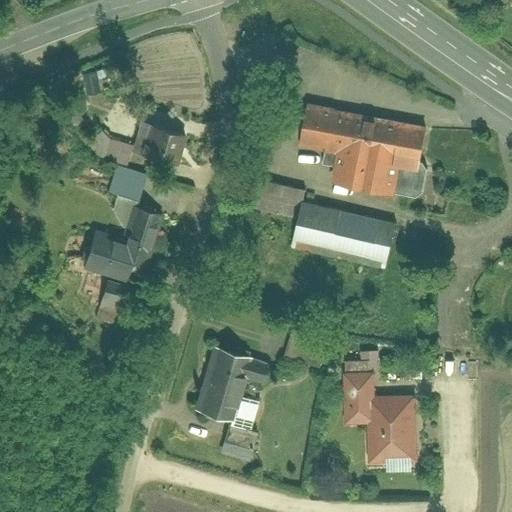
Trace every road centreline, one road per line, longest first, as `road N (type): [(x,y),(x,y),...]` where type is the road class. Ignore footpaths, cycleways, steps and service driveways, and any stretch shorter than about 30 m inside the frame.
road 1 (unclassified): [(126,511),(157,364),(227,131),(227,81),(195,0)]
road 2 (tertiary): [(0,52),(147,0)]
road 3 (primary): [(511,88),(389,0)]
